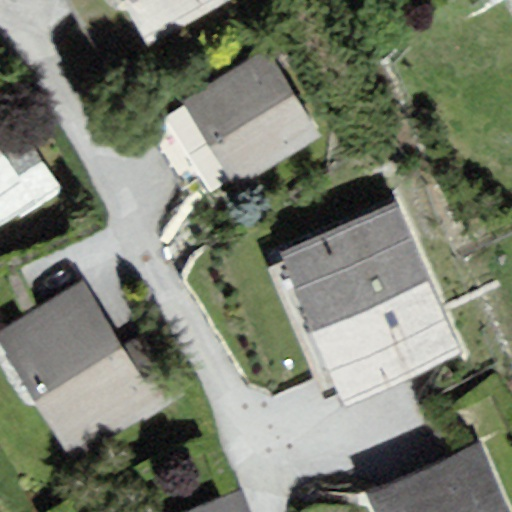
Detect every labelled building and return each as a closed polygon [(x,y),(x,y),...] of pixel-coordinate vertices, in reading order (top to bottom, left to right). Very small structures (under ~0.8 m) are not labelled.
[(125,0),(148,39),(218,0),(125,0)] [(182,99),(233,185),(317,135),(266,50),(182,99)] [(0,225),(59,188),(22,131),(0,145),(0,225)] [(281,255),(343,399),(458,350),(396,206),(281,255)] [(81,286),(0,338),(0,339),(73,459),(159,411),(81,286)] [(509,511),(480,445),(369,492),(377,511),(509,511)] [(251,511),(241,488),(183,511),(251,511)]
